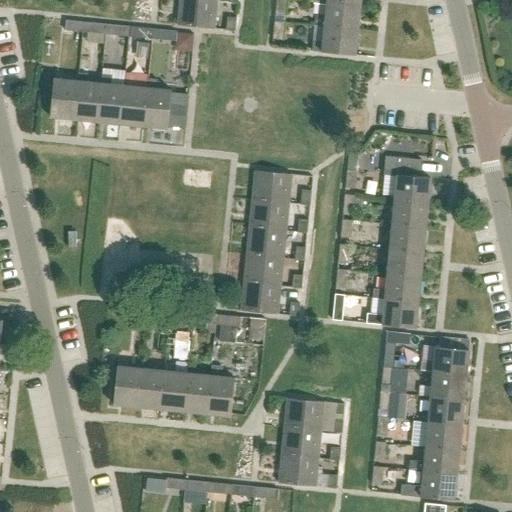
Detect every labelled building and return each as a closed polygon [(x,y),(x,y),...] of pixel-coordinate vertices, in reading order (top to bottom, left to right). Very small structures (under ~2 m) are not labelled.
[(179,0),(177,25),(215,29),(218,0),(215,0),(179,0)] [(277,0),(276,14),(286,15),(287,0),(277,0)] [(315,25),(325,26),(325,27),(358,30),(361,5),(327,2),(326,16),(317,15),(315,25)] [(227,17),(226,30),(235,30),(236,18),(227,17)] [(65,30),(83,32),(84,22),(65,21),(65,30)] [(275,21),(273,39),(283,40),(285,22),(275,21)] [(106,34),(107,25),(89,23),(88,33),(106,34)] [(313,40),(312,23),(289,25),(290,42),(313,40)] [(129,37),(130,27),(112,25),(111,35),(129,37)] [(152,39),(153,29),(135,27),(134,37),(152,39)] [(313,50),(322,52),(355,56),(358,30),(325,27),(323,42),(315,41),(313,50)] [(176,32),(158,30),(157,40),(175,41),(176,32)] [(101,75),(100,83),(97,122),(120,124),(124,86),(111,84),(112,76),(101,75)] [(146,88),(147,88),(143,127),(167,129),(167,127),(185,128),(189,95),(171,93),(171,90),(156,89),(157,79),(147,78),(146,88)] [(53,79),(49,117),(73,120),(77,81),(53,79)] [(77,81),(73,120),(97,122),(100,83),(77,81)] [(120,124),(143,127),(147,88),(146,88),(124,86),(120,124)] [(421,160),(386,156),(384,174),(397,175),(394,200),(428,203),(431,177),(420,176),(421,160)] [(348,170),(347,187),(356,188),(358,171),(348,170)] [(292,174),(256,171),(253,199),(289,203),(292,174)] [(302,190),(301,204),(310,205),(311,191),(302,190)] [(346,195),(344,212),(354,213),(356,196),(346,195)] [(286,230),(289,203),(253,199),(250,227),(286,230)] [(426,228),(428,203),(394,200),(392,225),(426,228)] [(299,219),(298,233),(307,234),(309,220),(299,219)] [(343,219),(342,237),(351,238),(353,220),(343,219)] [(390,250),(424,253),(426,228),(392,225),(390,250)] [(248,254),(283,258),(286,230),(250,227),(248,254)] [(339,262),(349,263),(350,245),(341,244),(339,262)] [(305,260),(306,248),(297,247),(295,260),(305,260)] [(387,274),(421,278),(424,253),(390,250),(387,274)] [(245,282),(280,285),(283,258),(248,254),(245,282)] [(338,269),(336,287),(346,288),(348,270),(338,269)] [(387,274),(386,290),(373,289),(373,298),(385,299),(419,303),(421,278),(387,274)] [(294,275),(293,288),(302,288),(303,276),(294,275)] [(242,310),(278,314),(280,285),(245,282),(242,310)] [(336,294),(334,312),(343,313),(345,295),(336,294)] [(416,328),(419,303),(385,299),(383,315),(372,314),(371,323),(416,328)] [(299,316),(300,303),(291,303),(290,315),(299,316)] [(146,318),(147,308),(129,306),(128,316),(146,318)] [(170,310),(152,308),(151,318),(169,320),(170,310)] [(193,312),(175,311),(174,320),(192,322),(193,312)] [(216,315),(198,313),(197,323),(215,325),(216,315)] [(239,327),(240,317),(221,315),(219,341),(235,343),(236,327),(239,327)] [(248,344),(261,345),(263,346),(266,320),(251,319),(248,344)] [(175,340),(173,358),(188,360),(190,341),(175,340)] [(385,360),(394,361),(396,344),(386,343),(385,360)] [(436,347),(434,362),(421,361),(420,371),(433,373),(467,376),(469,350),(436,347)] [(220,365),(211,364),(210,375),(206,414),(230,417),(234,378),(219,376),(220,365)] [(117,366),(113,405),(137,407),(141,369),(117,366)] [(382,385),(392,386),(394,369),(384,368),(382,385)] [(141,369),(137,407),(160,410),(164,371),(141,369)] [(164,371),(160,410),(183,412),(187,373),(164,371)] [(183,412),(206,414),(210,375),(187,373),(183,412)] [(464,401),(467,376),(433,373),(431,397),(464,401)] [(381,393),(380,410),(389,411),(391,393),(381,393)] [(428,422),(462,425),(464,401),(431,397),(428,422)] [(324,402),(288,399),(285,427),(322,431),(324,402)] [(408,441),(421,440),(419,414),(388,417),(392,460),(410,458),(408,441)] [(379,418),(377,435),(387,436),(389,419),(379,418)] [(342,434),(343,420),(335,420),(333,433),(342,434)] [(426,447),(459,450),(462,425),(428,422),(426,447)] [(282,455),(319,458),(322,431),(285,427),(282,455)] [(377,442),(375,460),(385,461),(386,443),(377,442)] [(426,447),(425,462),(410,460),(409,470),(424,472),(457,475),(459,450),(426,447)] [(332,448),(331,460),(340,461),(341,448),(332,448)] [(279,483),(316,487),(319,458),(282,455),(279,483)] [(374,467),(372,484),(382,485),(384,468),(374,467)] [(424,472),(422,487),(401,485),(400,495),(454,501),(457,475),(424,472)] [(337,489),(339,476),(330,475),(328,488),(337,489)] [(166,488),(184,490),(185,480),(167,479),(166,488)] [(190,481),(189,491),(207,492),(208,483),(190,481)] [(213,483),(212,493),(230,495),(231,485),(213,483)] [(254,487),(252,487),(236,485),(235,495),(253,497),(254,487)] [(278,489),(259,488),(258,497),(277,499),(278,489)]
